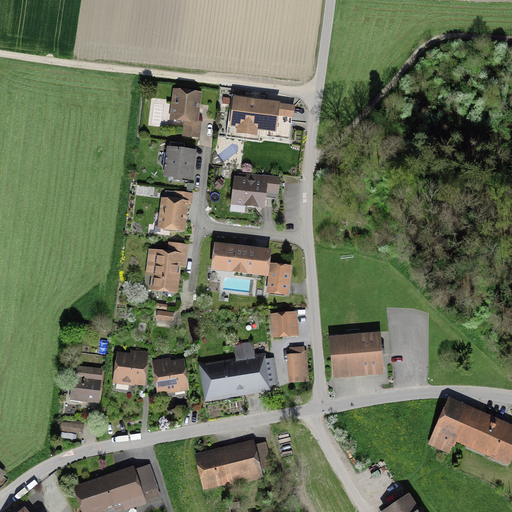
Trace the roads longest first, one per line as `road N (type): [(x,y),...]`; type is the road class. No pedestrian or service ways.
road 1 (unclassified): [(325,0),(301,169),(323,407)]
road 2 (tertiary): [(311,410),(124,440),(47,467),(0,504)]
road 3 (track): [(0,56),(312,94)]
road 4 (track): [(511,43),(452,43),(419,53),(301,169)]
road 5 (tertiary): [(511,395),(441,391),(323,407)]
